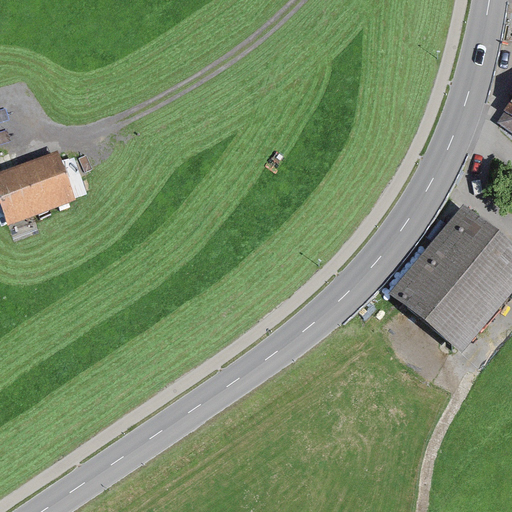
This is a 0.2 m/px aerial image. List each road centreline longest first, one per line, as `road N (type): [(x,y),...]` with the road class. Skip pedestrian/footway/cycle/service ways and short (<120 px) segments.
road 1 (primary): [(489,0),(472,85),(439,171),(372,269),(286,346),(43,511)]
road 2 (track): [(0,108),(32,134),(67,139),(107,130),(206,78),(301,0)]
road 3 (track): [(422,511),(450,412),(511,318)]
